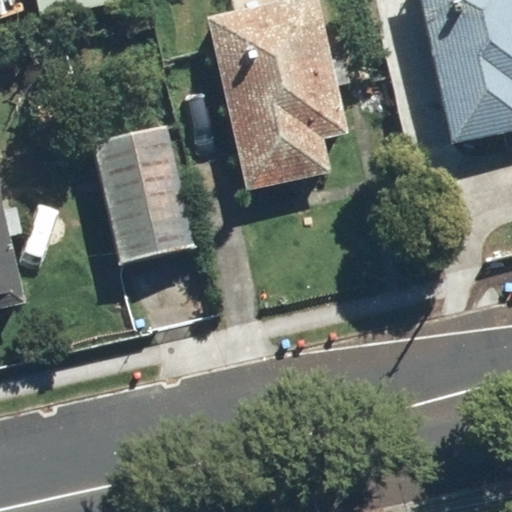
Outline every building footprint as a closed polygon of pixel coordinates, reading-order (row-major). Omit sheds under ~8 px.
[(42,0),(46,17),(120,0),(42,0)] [(274,0),(208,15),(249,195),(339,175),(330,135),(350,130),(320,0),(274,0)] [(511,0),(424,0),(457,147),(511,134),(511,0)] [(89,150),(117,274),(166,262),(138,139),(89,150)] [(0,298),(28,293),(0,168),(0,298)]
